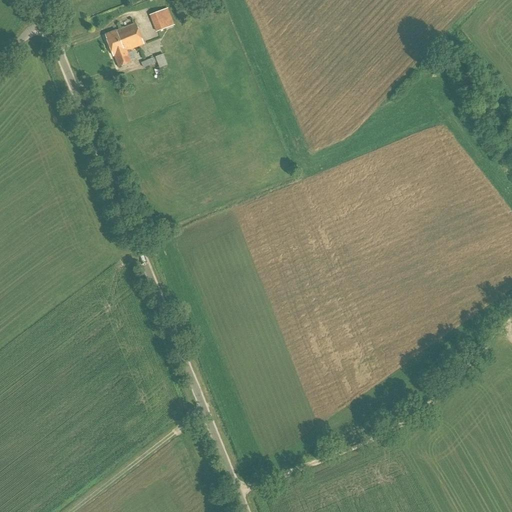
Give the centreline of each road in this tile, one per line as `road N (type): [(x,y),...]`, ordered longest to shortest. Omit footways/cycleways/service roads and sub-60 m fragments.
road 1 (unclassified): [(246,511),(47,24)]
road 2 (track): [(511,319),(397,427),(238,492)]
